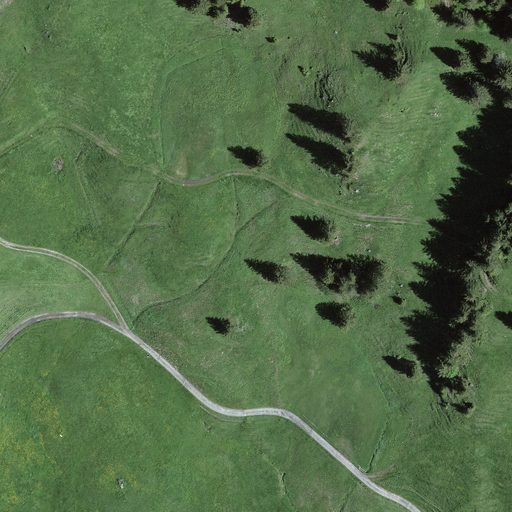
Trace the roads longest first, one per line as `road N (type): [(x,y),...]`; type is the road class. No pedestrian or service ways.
road 1 (track): [(0,147),(47,121),(73,124),(197,183),(271,173),(371,221),(464,232),(492,290),(511,300)]
road 2 (track): [(125,332),(208,407),(298,421),(367,484),(414,511)]
road 3 (track): [(0,240),(64,257),(89,274),(125,332)]
road 4 (track): [(0,344),(28,321),(56,317),(91,318),(125,332)]
